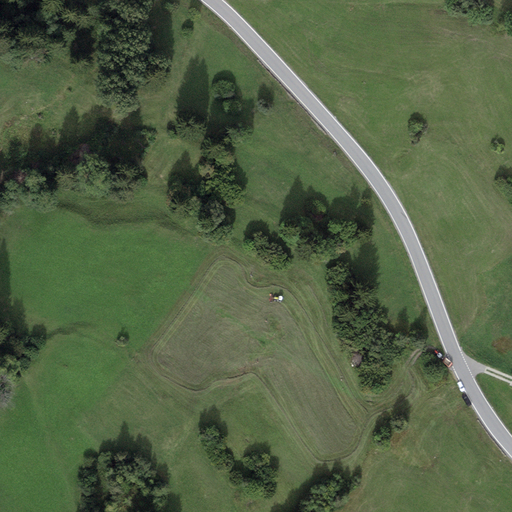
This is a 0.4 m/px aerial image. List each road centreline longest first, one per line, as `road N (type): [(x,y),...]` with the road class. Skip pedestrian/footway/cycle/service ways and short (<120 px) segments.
road 1 (tertiary): [(212,0),(371,172),(403,223),(470,387),(511,447)]
road 2 (track): [(307,374),(382,398),(429,349),(511,381)]
